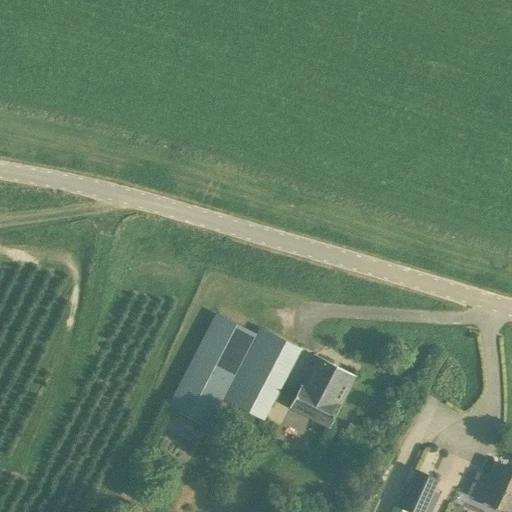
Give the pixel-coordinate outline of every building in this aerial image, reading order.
[(208,427),(256,336),(217,316),(170,407),(208,427)] [(329,428),(356,377),(316,355),(289,407),(329,428)] [(244,382),(273,398),(281,385),(252,368),(244,382)] [(511,511),(511,472),(497,465),(490,481),(476,475),(466,496),(501,511),(511,511)] [(415,472),(400,506),(412,511),(430,511),(438,497),(432,494),(434,491),(438,482),(415,472)]
